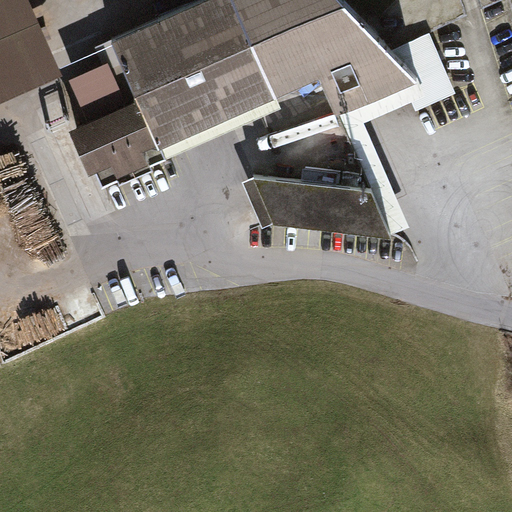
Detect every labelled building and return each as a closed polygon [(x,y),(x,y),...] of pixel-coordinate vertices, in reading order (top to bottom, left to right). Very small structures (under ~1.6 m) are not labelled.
[(31,0),(0,0),(0,100),(65,71),(31,0)] [(347,0),(204,0),(98,47),(106,64),(73,80),(90,122),(73,130),(93,174),(98,172),(104,186),(121,179),(123,183),(154,170),(152,165),(285,108),(280,97),(322,78),(369,188),(377,193),(395,235),(411,227),(365,121),(414,100),(419,112),(459,94),(431,32),(394,48),(347,0)] [(395,44),(426,31),(422,21),(391,34),(395,44)] [(56,134),(71,128),(64,111),(48,117),(56,134)] [(58,137),(82,188),(95,182),(71,131),(58,137)] [(369,188),(257,177),(244,182),(264,229),(278,224),(395,235),(377,193),(369,188)]
